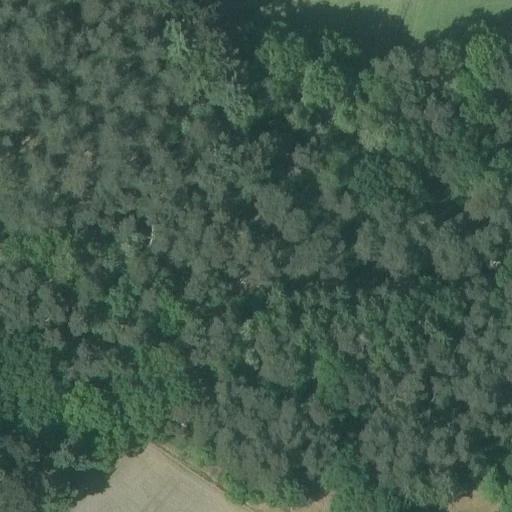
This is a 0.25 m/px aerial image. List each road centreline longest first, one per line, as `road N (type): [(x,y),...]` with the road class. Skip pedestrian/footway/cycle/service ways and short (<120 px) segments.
road 1 (track): [(276,291),(149,0)]
road 2 (track): [(276,291),(0,291)]
road 3 (track): [(511,293),(276,291)]
